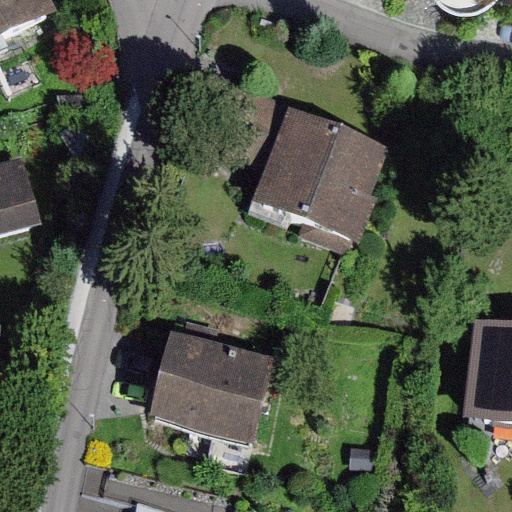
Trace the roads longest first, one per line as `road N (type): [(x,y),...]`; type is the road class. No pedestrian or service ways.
road 1 (residential): [(60,511),(105,291),(193,0)]
road 2 (residential): [(273,0),(426,51),(511,65)]
